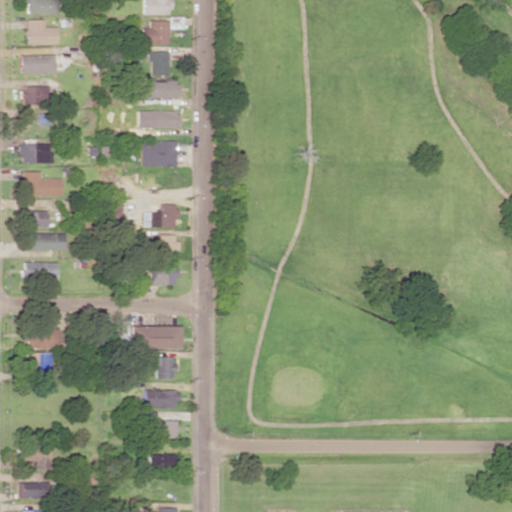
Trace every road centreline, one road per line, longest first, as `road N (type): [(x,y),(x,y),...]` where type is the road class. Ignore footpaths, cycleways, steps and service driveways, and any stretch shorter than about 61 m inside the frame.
road 1 (residential): [(205,511),(207,0)]
road 2 (residential): [(511,444),(206,445)]
road 3 (residential): [(202,308),(0,307)]
